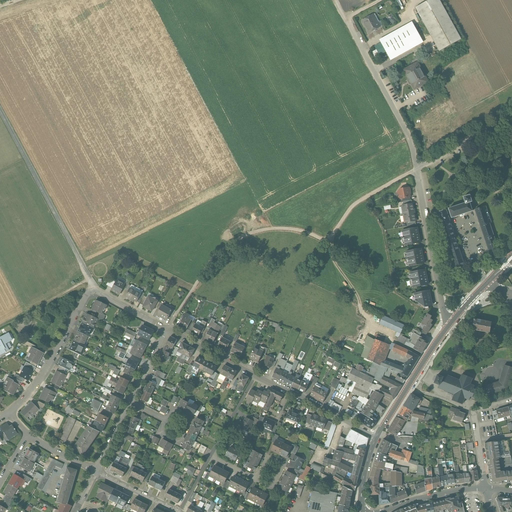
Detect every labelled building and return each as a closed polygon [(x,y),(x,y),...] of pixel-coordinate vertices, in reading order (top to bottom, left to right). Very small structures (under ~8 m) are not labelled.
[(461,39),(438,0),(429,0),(415,9),(439,51),(461,39)] [(379,22),(375,14),(362,21),(369,33),(380,27),(378,23),(379,22)] [(412,22),(379,40),(381,43),(374,47),(379,56),(386,52),(391,61),(424,44),(412,22)] [(418,63),(403,71),(414,90),(428,82),(418,63)] [(402,189),(401,188),(397,193),(400,195),(398,198),(401,199),(402,199),(410,198),(410,197),(410,195),(408,194),(410,191),(410,188),(408,187),(407,188),(402,189)] [(452,218),(472,211),(470,205),(470,203),(472,202),(470,195),(463,197),(465,203),(449,209),(452,218)] [(402,206),(403,215),(414,213),(412,204),(403,206),(402,206)] [(475,210),(491,260),(501,257),(489,223),(491,223),(485,207),(475,210)] [(447,214),(446,210),(436,213),(455,269),(465,266),(447,214)] [(416,221),(414,213),(403,215),(405,223),(406,223),(415,221),(416,221)] [(417,228),(402,231),(405,246),(420,243),(417,228)] [(421,249),(406,252),(409,267),(424,264),(421,249)] [(410,273),(413,288),(428,285),(425,270),(410,273)] [(113,289),(116,283),(110,279),(106,285),(113,289)] [(125,285),(117,280),(116,283),(113,289),(112,290),(116,292),(116,293),(119,295),(123,288),(125,285)] [(128,299),(130,301),(135,291),(130,288),(128,292),(125,296),(128,298),(128,299)] [(141,294),(135,291),(130,301),(133,302),(134,301),(137,302),(141,294)] [(425,307),(432,306),(429,291),(414,294),(416,301),(425,307)] [(152,298),(149,297),(148,298),(147,298),(143,305),(144,306),(143,307),(152,312),(154,307),(158,301),(155,300),(156,299),(155,298),(153,298),(152,298)] [(106,306),(95,301),(91,310),(99,314),(102,315),(102,314),(106,306)] [(172,311),(162,306),(160,310),(157,315),(166,321),(169,315),(172,311)] [(432,316),(427,313),(421,324),(419,328),(422,330),(427,333),(428,333),(432,325),(431,324),(433,320),(430,319),(432,316)] [(189,317),(185,314),(179,326),(187,330),(187,329),(191,321),(188,319),(189,317)] [(383,316),(379,324),(400,334),(404,325),(383,316)] [(86,317),(85,317),(82,323),(92,328),(93,328),(94,326),(96,325),(97,322),(86,317)] [(210,330),(214,323),(215,321),(212,319),(207,329),(209,330),(210,330)] [(474,319),(472,329),(490,333),(491,323),(474,319)] [(200,326),(196,324),(195,326),(192,332),(199,336),(201,333),(202,333),(207,323),(202,320),(200,326)] [(273,322),(272,326),(281,330),(282,328),(278,326),(279,324),(273,322)] [(78,332),(87,336),(88,334),(89,333),(92,328),(82,323),(78,332)] [(205,339),(209,341),(214,332),(217,326),(217,325),(214,323),(210,330),(209,330),(208,333),(207,332),(206,335),(206,336),(205,339)] [(154,332),(143,326),(140,331),(137,329),(135,333),(137,334),(135,337),(139,339),(141,336),(149,340),(154,332)] [(125,332),(135,337),(137,334),(135,333),(127,329),(125,332)] [(73,341),(83,345),(85,341),(86,342),(87,338),(86,338),(87,336),(78,332),(73,341)] [(216,333),(214,332),(209,341),(213,343),(215,340),(217,337),(216,337),(218,334),(216,333)] [(419,336),(414,333),(414,334),(409,343),(415,346),(413,349),(421,354),(428,343),(424,341),(424,339),(419,336)] [(0,350),(2,354),(6,353),(5,352),(9,351),(8,349),(11,348),(9,343),(5,345),(5,344),(11,341),(10,341),(11,341),(10,339),(11,339),(10,337),(9,337),(9,336),(8,336),(2,339),(2,338),(0,339),(0,350)] [(177,340),(170,337),(163,351),(167,352),(169,348),(172,349),(177,340)] [(230,342),(222,338),(218,346),(225,350),(226,346),(228,347),(230,342)] [(379,365),(389,370),(392,364),(384,361),(389,350),(391,346),(375,340),(367,360),(373,363),(379,365)] [(31,348),(37,351),(38,348),(26,341),(24,344),(31,348)] [(69,350),(81,356),(85,347),(83,345),(73,341),(69,350)] [(137,341),(134,347),(144,352),(147,345),(137,341)] [(182,354),(184,355),(188,346),(182,343),(179,349),(177,352),(178,352),(182,354)] [(245,348),(235,343),(231,352),(241,357),(245,348)] [(389,350),(406,357),(408,351),(392,344),(391,346),(389,350)] [(195,350),(188,346),(184,355),(186,356),(184,359),(185,360),(188,361),(189,358),(190,358),(195,350)] [(259,350),(254,348),(250,359),(258,363),(262,354),(265,348),(260,346),(259,350)] [(140,359),(144,352),(134,347),(130,354),(140,359)] [(37,351),(31,348),(25,359),(31,362),(37,365),(43,354),(37,351)] [(280,353),(275,363),(273,368),(276,369),(277,367),(279,364),(282,366),(279,371),(282,372),(283,371),(288,360),(292,350),(291,349),(289,353),(287,352),(285,356),(280,353)] [(118,357),(124,360),(126,355),(117,351),(115,355),(119,356),(118,357)] [(167,352),(163,351),(159,359),(165,362),(170,354),(167,352)] [(399,367),(392,364),(389,370),(392,371),(399,373),(407,377),(420,357),(408,351),(406,357),(410,359),(407,363),(405,364),(404,366),(403,367),(401,366),(399,367)] [(271,358),(267,356),(263,365),(270,368),(271,367),(273,362),(275,357),(272,355),(271,358)] [(193,366),(202,371),(207,362),(198,357),(193,366)] [(72,363),(62,358),(58,366),(60,366),(66,369),(68,371),(69,369),(70,369),(71,368),(72,366),(72,365),(71,364),(72,363)] [(126,366),(127,366),(135,370),(138,363),(129,359),(126,366)] [(33,371),(35,367),(29,364),(26,362),(24,367),(27,368),(33,371)] [(217,367),(207,362),(202,371),(210,375),(212,376),(214,372),(217,367)] [(374,379),(381,383),(383,377),(388,380),(391,373),(392,371),(389,370),(379,365),(373,363),(368,376),(374,379)] [(114,372),(119,374),(120,371),(116,369),(116,368),(110,365),(108,369),(114,372)] [(220,374),(226,377),(231,369),(224,365),(220,374)] [(66,369),(60,366),(57,372),(63,375),(66,369)] [(132,377),(135,370),(127,366),(124,373),(132,377)] [(293,366),(289,375),(290,376),(291,374),(293,374),(295,370),(298,372),(299,369),(293,366)] [(511,375),(511,367),(504,366),(499,382),(488,386),(491,395),(507,391),(511,375)] [(276,369),(272,377),(279,380),(282,372),(279,371),(279,370),(280,368),(277,367),(276,369)] [(33,371),(27,368),(25,372),(23,371),(20,377),(19,376),(19,377),(24,380),(28,381),(33,371)] [(370,389),(374,379),(368,376),(352,368),(347,380),(348,380),(351,381),(370,389)] [(237,372),(231,369),(226,377),(228,378),(232,381),(237,372)] [(155,376),(160,379),(163,373),(157,370),(155,376)] [(57,372),(56,371),(51,382),(54,384),(60,387),(65,376),(63,375),(57,372)] [(217,374),(214,372),(212,376),(210,375),(207,383),(211,385),(212,382),(217,374)] [(289,375),(282,372),(279,380),(285,384),(289,375)] [(403,383),(407,377),(399,373),(398,376),(396,379),(403,383)] [(13,378),(20,381),(22,383),(24,380),(19,377),(19,376),(15,374),(14,376),(13,378)] [(472,378),(462,374),(460,381),(454,378),(454,377),(451,375),(450,377),(444,374),(442,377),(437,375),(434,383),(440,385),(438,388),(445,391),(444,392),(448,393),(448,392),(454,394),(452,401),(462,404),(465,398),(469,400),(471,397),(473,398),(475,390),(473,390),(475,386),(470,385),(472,378)] [(249,378),(242,375),(239,381),(237,384),(238,384),(240,385),(244,387),(249,378)] [(290,376),(289,375),(285,384),(292,387),(295,378),(290,376)] [(12,382),(18,385),(20,381),(13,378),(11,376),(9,379),(13,381),(12,382)] [(155,376),(154,376),(151,382),(156,384),(157,381),(161,382),(162,380),(160,379),(155,376)] [(9,379),(7,377),(0,389),(12,395),(18,385),(12,382),(13,381),(9,379)] [(129,382),(121,377),(119,382),(116,380),(115,383),(126,388),(129,382)] [(381,383),(386,385),(389,380),(388,380),(383,377),(381,383)] [(297,379),(295,378),(292,387),(299,390),(302,382),(297,379)] [(334,379),(330,387),(335,389),(340,381),(334,379)] [(393,400),(402,386),(389,379),(389,380),(386,385),(392,388),(390,392),(379,388),(379,389),(380,390),(378,393),(383,395),(393,400)] [(149,381),(146,386),(154,390),(155,387),(157,388),(158,386),(159,386),(161,382),(157,381),(156,384),(151,382),(149,381)] [(371,390),(370,389),(351,381),(350,383),(351,384),(351,385),(354,387),(351,393),(367,400),(371,390)] [(304,393),(308,385),(305,383),(302,382),(299,390),(304,393)] [(114,390),(123,394),(126,388),(115,383),(113,385),(116,387),(114,390)] [(47,390),(55,394),(57,390),(49,386),(47,390)] [(146,386),(144,391),(151,395),(154,390),(146,386)] [(310,396),(316,400),(321,390),(315,386),(310,396)] [(47,390),(45,389),(39,399),(47,402),(48,400),(51,402),(55,394),(47,390)] [(253,401),(257,393),(251,390),(246,400),(252,403),(253,401)] [(272,390),(271,392),(265,404),(264,406),(269,409),(275,397),(276,398),(276,399),(280,401),(283,395),(272,390)] [(327,393),(321,390),(316,400),(323,403),(327,393)] [(147,403),(151,395),(144,391),(140,399),(147,403)] [(257,393),(253,401),(258,404),(260,401),(263,393),(258,391),(257,393)] [(263,393),(260,401),(265,404),(271,392),(268,391),(267,393),(264,392),(263,393)] [(375,392),(370,400),(377,404),(381,398),(382,398),(383,395),(378,393),(375,392)] [(420,400),(411,394),(403,406),(412,411),(420,400)] [(109,402),(110,402),(118,406),(121,399),(112,395),(110,399),(109,402)] [(352,398),(348,406),(354,409),(358,402),(352,398)] [(91,406),(94,407),(99,410),(102,403),(94,399),(91,406)] [(179,407),(184,410),(188,403),(183,400),(182,401),(181,401),(179,404),(180,405),(179,407)] [(378,405),(377,404),(370,400),(366,406),(374,411),(374,410),(378,405)] [(38,402),(34,406),(37,410),(38,411),(40,409),(42,410),(45,405),(38,402)] [(114,414),(118,406),(110,402),(106,410),(114,414)] [(34,406),(31,403),(21,413),(29,421),(32,418),(31,416),(37,410),(34,406)] [(193,405),(188,403),(184,410),(194,415),(196,410),(198,407),(193,404),(193,405)] [(384,409),(378,405),(374,410),(381,414),(384,409)] [(166,407),(162,406),(159,411),(165,414),(168,409),(166,407)] [(371,415),(374,411),(366,406),(361,413),(363,414),(368,417),(371,419),(373,416),(371,415)] [(396,417),(405,421),(408,416),(412,411),(403,406),(396,417)] [(425,414),(432,416),(431,410),(420,407),(418,413),(425,414)] [(502,409),(505,417),(511,415),(508,407),(502,409)] [(453,419),(462,423),(465,414),(460,412),(460,411),(451,408),(448,415),(454,416),(453,419)] [(353,412),(347,409),(344,414),(350,417),(353,412)] [(505,417),(502,409),(496,411),(498,419),(499,419),(505,417)] [(302,415),(289,410),(286,419),(298,424),(302,415)] [(418,413),(412,411),(408,416),(411,417),(411,416),(419,418),(419,419),(424,419),(425,414),(418,413)] [(108,418),(99,414),(96,421),(105,425),(108,418)] [(316,427),(320,417),(313,414),(312,417),(309,424),(316,427)] [(132,416),(130,421),(140,426),(142,422),(139,420),(132,416)] [(70,417),(57,444),(61,446),(63,442),(65,443),(76,420),(70,417)] [(320,417),(316,427),(323,429),(326,422),(327,419),(320,417)] [(364,424),(372,429),(376,422),(371,419),(368,417),(364,424)] [(393,435),(396,436),(405,421),(396,417),(387,431),(393,435)] [(197,418),(194,423),(201,427),(204,422),(197,418)] [(276,423),(265,418),(264,419),(262,424),(259,430),(263,432),(265,429),(272,432),(272,431),(275,425),(276,423)] [(251,421),(245,419),(243,423),(242,423),(241,423),(240,425),(241,426),(241,427),(241,428),(248,432),(252,424),(253,422),(251,421)] [(99,432),(101,433),(105,425),(96,421),(92,428),(99,432)] [(130,421),(127,426),(135,430),(138,431),(141,426),(140,426),(130,421)] [(332,424),(326,422),(323,429),(329,431),(332,424)] [(332,422),(332,424),(329,431),(324,446),(329,448),(337,424),(332,422)] [(17,433),(12,426),(9,428),(7,423),(0,427),(0,428),(4,434),(8,440),(17,433)] [(199,432),(201,427),(194,423),(191,428),(199,432)] [(132,435),(135,430),(127,426),(125,431),(128,433),(129,433),(132,435)] [(92,428),(89,427),(73,449),(83,455),(99,432),(92,428)] [(196,437),(199,432),(191,428),(189,433),(196,437)] [(345,453),(349,454),(363,458),(368,439),(351,429),(345,439),(357,445),(356,448),(357,448),(356,454),(353,453),(354,451),(346,449),(345,453)] [(194,441),(196,437),(189,433),(186,438),(194,441)] [(125,434),(123,438),(132,442),(134,438),(125,434)] [(154,436),(151,442),(157,445),(160,439),(154,436)] [(345,453),(346,449),(343,448),(345,439),(340,437),(337,447),(337,451),(345,453)] [(192,446),(194,441),(186,438),(184,442),(184,443),(192,446)] [(157,450),(162,453),(168,442),(163,440),(157,450)] [(271,451),(278,454),(284,444),(277,440),(276,440),(274,444),(271,451)] [(392,444),(383,440),(377,452),(386,455),(388,451),(390,452),(391,450),(394,451),(394,450),(396,451),(398,446),(392,444)] [(485,443),(487,460),(500,458),(497,441),(485,443)] [(173,445),(168,442),(162,453),(167,455),(173,445)] [(508,442),(502,443),(505,458),(511,457),(508,442)] [(189,451),(192,446),(184,443),(182,447),(189,451)] [(291,448),(284,444),(278,454),(286,458),(289,451),(291,448)] [(207,448),(201,445),(198,451),(203,454),(207,448)] [(239,452),(230,447),(226,456),(229,458),(229,459),(232,460),(233,459),(235,461),(237,457),(240,452),(239,452)] [(28,449),(24,457),(34,462),(38,455),(35,453),(32,451),(28,449)] [(123,460),(123,459),(127,452),(123,450),(122,452),(121,451),(118,458),(123,460)] [(388,451),(386,455),(388,456),(418,466),(418,465),(419,463),(418,463),(418,462),(416,461),(416,462),(409,460),(411,452),(403,450),(402,454),(394,451),(391,450),(390,452),(388,451)] [(255,452),(253,451),(246,466),(247,467),(253,470),(255,470),(262,456),(260,455),(255,452)] [(349,454),(345,453),(337,451),(336,451),(333,461),(340,463),(342,457),(348,459),(349,454)] [(377,452),(375,460),(383,462),(384,462),(390,464),(391,461),(387,460),(388,456),(386,455),(377,452)] [(356,483),(363,458),(349,454),(348,459),(356,462),(355,466),(353,465),(352,468),(340,463),(339,468),(354,475),(352,481),(356,483)] [(132,456),(129,462),(127,467),(130,468),(131,466),(135,457),(132,456)] [(303,460),(295,456),(290,464),(291,467),(295,469),(298,470),(299,470),(303,460)] [(19,466),(29,472),(35,463),(34,462),(24,457),(19,466)] [(110,471),(116,474),(123,460),(118,458),(117,457),(110,471)] [(43,468),(47,470),(50,464),(53,459),(49,458),(43,468)] [(331,465),(339,468),(340,463),(333,461),(324,458),(322,466),(330,468),(331,465)] [(511,463),(501,465),(500,458),(487,460),(491,483),(498,482),(499,484),(508,483),(508,484),(511,482),(511,463)] [(63,464),(53,459),(50,464),(55,466),(61,469),(63,464)] [(123,459),(123,460),(116,474),(123,477),(127,469),(126,468),(127,467),(129,462),(123,459)] [(382,469),(383,462),(375,460),(373,467),(381,469),(382,469)] [(383,462),(382,469),(382,470),(391,471),(391,487),(394,487),(396,487),(400,487),(401,487),(401,473),(407,474),(408,469),(402,468),(393,466),(394,465),(390,464),(384,462),(383,462)] [(312,463),(310,468),(320,473),(322,467),(312,463)] [(47,470),(36,488),(41,491),(55,466),(50,464),(47,470)] [(131,476),(137,479),(141,471),(143,466),(139,464),(137,469),(134,468),(131,476)] [(418,465),(418,466),(416,475),(424,476),(423,468),(423,467),(418,465)] [(468,474),(469,474),(469,469),(473,469),(473,465),(466,466),(465,466),(465,467),(466,467),(467,472),(468,474)] [(209,477),(216,480),(222,470),(214,466),(210,474),(209,477)] [(302,476),(300,479),(303,481),(310,468),(307,466),(304,473),(302,476)] [(324,468),(322,467),(320,473),(318,475),(330,481),(331,478),(322,474),(324,468)] [(66,468),(61,485),(71,488),(76,471),(66,468)] [(426,491),(433,489),(432,479),(431,469),(427,469),(428,475),(429,474),(430,479),(424,479),(425,483),(426,491)] [(229,473),(222,470),(216,480),(223,484),(225,480),(229,473)] [(447,476),(449,485),(456,484),(455,474),(455,471),(450,471),(450,470),(447,470),(447,476)] [(147,474),(141,471),(137,479),(143,482),(143,481),(147,474)] [(469,472),(471,482),(478,481),(477,471),(469,472)] [(287,472),(282,480),(291,484),(295,477),(295,476),(292,475),(287,472)] [(37,473),(33,480),(38,483),(43,476),(37,473)] [(440,477),(441,487),(449,485),(447,476),(444,477),(443,473),(439,474),(440,477)] [(14,474),(8,485),(16,489),(19,486),(21,487),(25,481),(22,479),(14,474)] [(352,481),(345,477),(344,478),(343,477),(342,478),(336,475),(335,474),(333,479),(342,484),(355,491),(356,487),(357,484),(352,481)] [(455,474),(456,484),(465,483),(464,474),(459,475),(459,474),(455,474)] [(149,485),(155,488),(159,480),(153,476),(149,485)] [(173,476),(170,481),(176,484),(179,479),(173,476)] [(229,487),(236,490),(242,480),(234,476),(231,483),(229,487)] [(432,479),(433,489),(441,487),(440,477),(432,479)] [(165,483),(159,480),(155,488),(161,491),(165,483)] [(249,483),(242,480),(236,490),(243,494),(244,494),(245,491),(249,483)] [(287,492),(291,484),(282,480),(278,488),(284,490),(287,492)] [(416,494),(426,491),(425,483),(415,487),(416,494)] [(378,484),(370,484),(370,495),(379,495),(380,495),(379,488),(379,484),(378,484)] [(12,498),(16,489),(8,485),(3,493),(7,496),(8,496),(12,498)] [(71,488),(61,485),(56,503),(61,504),(66,505),(66,504),(71,488)] [(109,500),(109,498),(113,490),(110,489),(110,487),(108,486),(107,487),(102,485),(99,492),(100,493),(98,497),(105,500),(106,498),(109,500)] [(303,487),(298,485),(294,496),(300,498),(303,487)] [(347,511),(352,490),(343,487),(341,494),(337,511),(347,511)] [(391,504),(400,501),(398,496),(396,497),(395,496),(394,496),(393,490),(395,490),(394,487),(391,487),(389,487),(389,490),(390,494),(391,504)] [(248,499),(255,503),(261,491),(253,488),(250,494),(248,499)] [(387,504),(391,504),(390,494),(385,494),(385,493),(383,493),(382,488),(379,488),(380,495),(379,495),(379,504),(387,504)] [(109,498),(117,502),(122,493),(114,489),(113,490),(109,498)] [(165,498),(171,501),(175,493),(169,490),(165,498)] [(268,495),(261,491),(255,503),(262,506),(264,502),(268,495)] [(329,495),(311,491),(310,500),(311,501),(307,511),(310,511),(309,511),(337,511),(341,494),(329,492),(329,495)] [(405,491),(397,494),(398,496),(400,501),(408,497),(406,491),(405,491)] [(129,497),(122,493),(117,502),(117,504),(124,507),(126,504),(129,497)] [(181,496),(175,493),(171,501),(178,504),(181,496)] [(193,493),(188,502),(191,503),(196,494),(193,493)] [(8,496),(7,496),(5,501),(11,504),(11,505),(13,501),(11,500),(12,498),(8,496)] [(464,511),(463,505),(460,506),(459,503),(458,497),(446,500),(448,509),(449,511),(452,510),(452,511),(464,511)] [(511,507),(511,498),(498,498),(497,499),(496,500),(500,511),(502,511),(507,511),(506,508),(511,507)] [(130,509),(137,511),(142,503),(135,499),(131,506),(130,508),(130,509)] [(446,500),(439,501),(441,511),(443,511),(443,510),(448,509),(446,500)] [(11,504),(5,501),(1,507),(6,509),(6,510),(7,511),(11,504)] [(186,511),(194,511),(200,502),(198,501),(194,507),(191,505),(186,511)] [(441,511),(439,501),(432,503),(434,511),(435,511),(439,511),(441,511)] [(204,504),(200,502),(194,511),(202,511),(200,510),(204,504)] [(144,511),(148,506),(142,503),(137,511),(144,511)] [(211,506),(207,511),(208,511),(211,511),(216,504),(213,503),(211,506)] [(434,511),(432,503),(425,505),(426,511),(434,511)]
